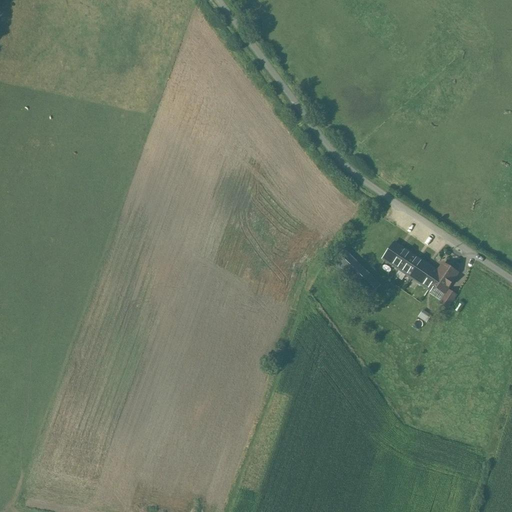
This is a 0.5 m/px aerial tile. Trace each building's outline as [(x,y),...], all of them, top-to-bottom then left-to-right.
[(397,269),(408,252),(395,243),(384,259),(397,269)] [(342,249),(330,262),(366,297),(367,298),(379,285),(342,249)] [(438,272),(408,252),(397,269),(430,291),(434,286),(441,274),(438,272)] [(443,264),(438,272),(441,274),(434,286),(444,293),(444,292),(457,274),(443,264)] [(444,292),(444,293),(434,286),(430,291),(429,293),(441,301),(446,294),(444,292)] [(441,301),(440,303),(447,307),(455,296),(448,291),(446,294),(441,301)]
